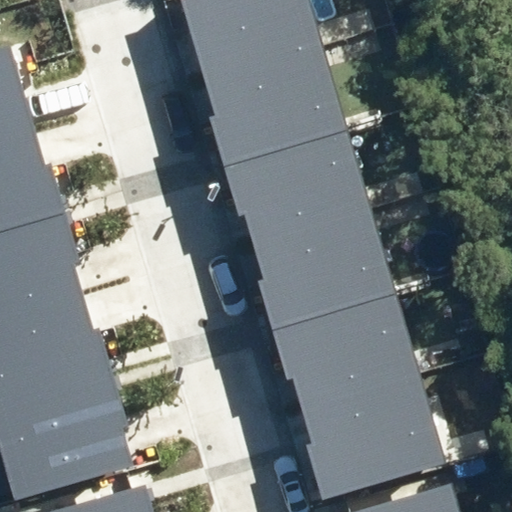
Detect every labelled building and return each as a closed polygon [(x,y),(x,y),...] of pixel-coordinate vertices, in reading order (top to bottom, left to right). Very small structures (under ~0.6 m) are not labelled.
[(185,0),(205,72),(325,38),(313,0),(185,0)] [(205,72),(228,153),(347,120),(325,38),(205,72)] [(3,43),(0,43),(0,134),(27,126),(3,43)] [(228,153),(251,235),(371,201),(347,120),(228,153)] [(27,126),(0,134),(0,224),(52,210),(27,126)] [(251,235),(274,316),(394,283),(371,201),(251,235)] [(52,210),(0,224),(0,315),(76,293),(52,210)] [(274,316),(297,398),(416,365),(394,283),(274,316)] [(76,293),(0,315),(0,406),(101,377),(76,293)] [(297,398),(320,479),(440,446),(416,365),(297,398)] [(101,377),(0,406),(0,476),(6,495),(125,461),(101,377)] [(442,511),(431,475),(314,510),(314,511),(442,511)] [(150,511),(143,485),(46,511),(150,511)]
